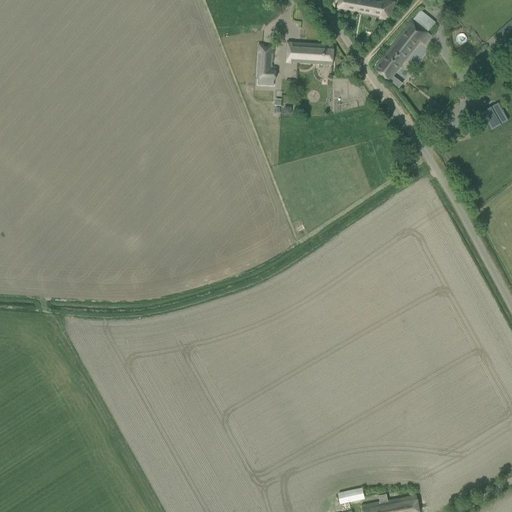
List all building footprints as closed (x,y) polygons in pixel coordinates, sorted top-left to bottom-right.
[(338,0),(337,10),(357,14),(390,20),(392,10),(394,3),(389,2),(379,0),(338,0)] [(511,19),(493,37),(505,50),(511,43),(511,19)] [(405,60),(420,41),(424,45),(432,35),(412,20),(380,61),(374,69),(389,81),(398,69),(405,60)] [(285,61),(331,65),(333,65),(334,46),(286,42),(285,61)] [(272,67),(273,46),(269,46),(269,47),(262,47),(262,45),(258,45),(257,79),(275,80),(275,68),(272,67)] [(396,75),(390,80),(399,89),(404,84),(396,75)] [(490,108),(481,113),(491,130),(500,125),(490,108)] [(360,488),(338,494),(341,505),(363,500),(360,488)] [(418,511),(416,495),(406,497),(387,500),(386,494),(378,495),(379,503),(361,506),(361,511),(418,511)]
